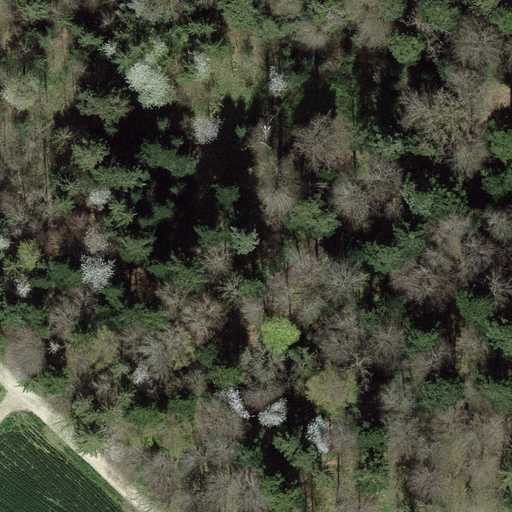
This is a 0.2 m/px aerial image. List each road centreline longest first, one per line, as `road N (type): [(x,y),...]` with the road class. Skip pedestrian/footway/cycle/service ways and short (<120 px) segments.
road 1 (track): [(511,117),(408,177),(171,370),(95,462)]
road 2 (track): [(150,511),(0,386)]
